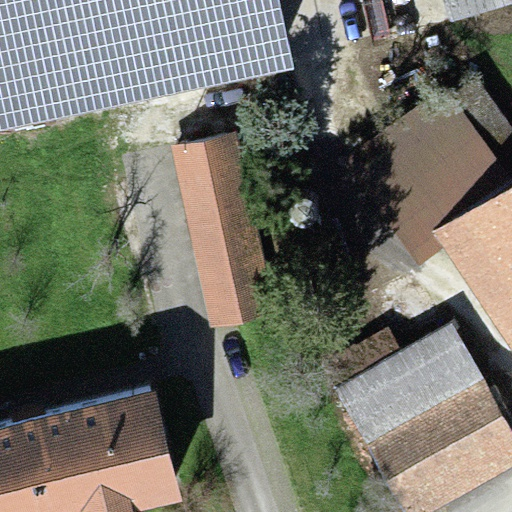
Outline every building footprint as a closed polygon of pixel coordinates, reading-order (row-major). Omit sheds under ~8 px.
[(261,0),(0,0),(0,119),(274,67),(261,0)] [(435,77),(352,158),(410,246),(483,126),(435,77)] [(225,133),(171,146),(212,324),(267,311),(225,133)] [(511,165),(430,220),(511,341),(511,165)] [(412,511),(507,456),(442,346),(340,407),(402,511),(412,511)] [(156,387),(0,421),(0,511),(68,511),(94,506),(95,511),(139,511),(137,497),(179,488),(156,387)]
